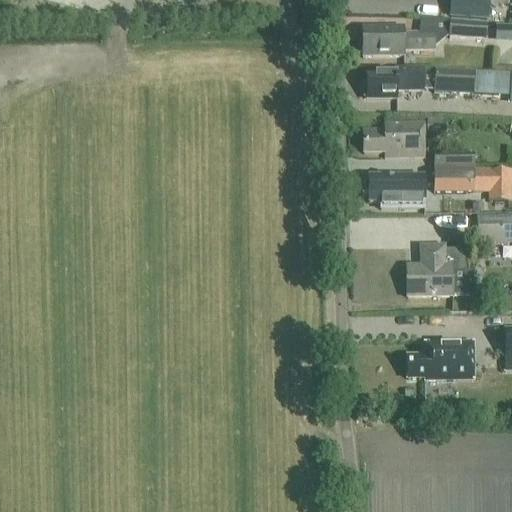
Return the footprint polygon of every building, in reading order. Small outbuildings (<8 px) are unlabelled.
[(448,0),(447,18),(485,21),(486,0),(448,0)] [(442,20),(442,5),(418,5),(418,20),(442,20)] [(487,26),(449,23),(448,40),(485,43),(487,26)] [(434,52),(434,36),(403,36),(403,30),(362,31),(362,60),(403,59),(403,53),(434,52)] [(495,44),(511,44),(511,30),(496,30),(495,44)] [(394,70),(394,77),(365,77),(365,87),(363,87),(363,99),(366,99),(366,101),(396,101),(396,95),(423,95),(423,69),(394,70)] [(473,98),(475,74),(435,71),(433,95),(473,98)] [(475,74),(473,98),(507,100),(509,76),(475,74)] [(384,161),(424,161),(423,126),(384,126),(384,132),(363,132),(363,156),(384,156),(384,161)] [(474,172),(473,155),(433,155),(433,172),(489,172),(474,172)] [(489,172),(433,172),(433,196),(487,196),(487,205),(511,205),(511,172),(489,172)] [(365,181),(365,209),(376,209),(376,215),(398,215),(398,212),(423,212),(422,182),(399,182),(399,181),(365,181)] [(511,246),(511,217),(476,219),(477,247),(511,246)] [(420,269),(406,269),(406,300),(474,299),(473,274),(464,274),(464,252),(444,253),(444,248),(420,249),(420,269)] [(424,345),(424,359),(411,359),(411,381),(428,381),(428,383),(473,383),(472,345),(424,345)]
